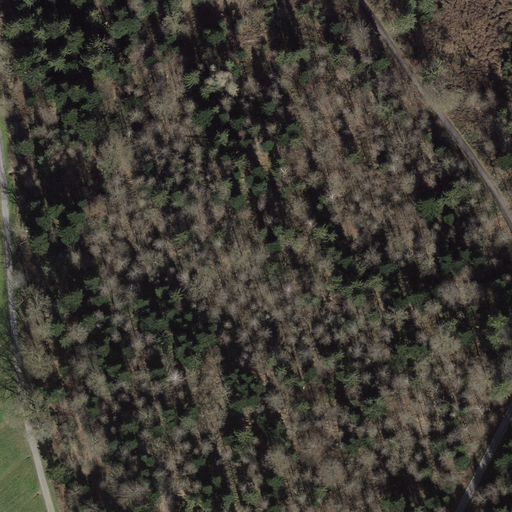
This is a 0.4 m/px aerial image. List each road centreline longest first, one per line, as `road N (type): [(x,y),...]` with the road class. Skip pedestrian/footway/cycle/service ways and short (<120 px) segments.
road 1 (track): [(51,511),(14,359),(0,199)]
road 2 (track): [(511,205),(359,0)]
